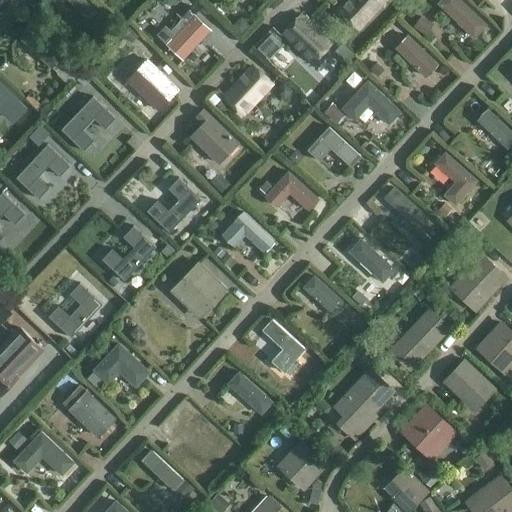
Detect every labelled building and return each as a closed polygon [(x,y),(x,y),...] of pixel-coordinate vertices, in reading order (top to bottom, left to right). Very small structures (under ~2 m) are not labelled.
[(246,18),(259,6),(253,0),(246,0),(238,8),(246,18)] [(359,31),(387,0),(351,0),(340,12),(359,31)] [(488,26),(460,0),(443,0),(439,5),(476,40),(488,26)] [(101,14),(94,21),(100,27),(106,21),(101,14)] [(301,14),(283,33),(313,60),(331,41),(301,14)] [(194,15),(167,45),(183,60),(210,31),(194,15)] [(216,30),(228,30),(228,16),(216,16),(216,30)] [(434,25),(422,17),(414,27),(426,35),(434,25)] [(232,26),(240,35),(249,27),(241,18),(232,26)] [(138,36),(130,28),(124,34),(132,42),(138,36)] [(396,48),(426,78),(437,66),(407,37),(396,48)] [(355,54),(342,43),(335,52),(347,63),(355,54)] [(50,84),(60,76),(34,47),(25,55),(50,84)] [(128,83),(160,113),(180,92),(148,62),(128,83)] [(376,62),(370,70),(378,77),(384,70),(376,62)] [(275,85),(254,66),(223,99),(244,118),(275,85)] [(289,68),(276,81),(294,98),(307,85),(289,68)] [(389,125),(402,110),(369,82),(343,111),(356,123),(370,108),(389,125)] [(71,103),(82,91),(73,83),(62,95),(71,103)] [(95,95),(63,128),(86,151),(97,139),(85,128),(96,116),(108,127),(118,116),(95,95)] [(269,95),(238,126),(247,135),(278,104),(269,95)] [(24,107),(18,101),(12,108),(18,113),(24,107)] [(344,115),(333,103),(323,114),(335,125),(344,115)] [(508,149),(511,145),(511,130),(488,108),(477,120),(508,149)] [(241,146),(204,111),(197,119),(204,126),(192,139),(221,166),(241,146)] [(50,134),(40,125),(30,137),(39,145),(50,134)] [(331,125),(310,150),(321,160),(332,147),(351,164),(362,152),(331,125)] [(48,144),(16,178),(39,199),(49,188),(38,178),(49,167),(60,176),(70,166),(48,144)] [(288,158),(295,165),(304,157),(296,150),(288,158)] [(446,150),(434,163),(468,193),(479,180),(446,150)] [(321,201),(289,173),(266,199),(278,210),(290,196),(310,214),(321,201)] [(181,176),(171,187),(182,197),(171,209),(160,198),(149,210),(172,232),(204,197),(181,176)] [(223,178),(214,186),(221,193),(230,185),(223,178)] [(395,185),(384,197),(405,217),(397,225),(410,237),(418,229),(419,230),(430,218),(395,185)] [(0,240),(4,237),(0,232),(0,218),(4,215),(15,225),(25,214),(3,193),(0,195),(0,240)] [(452,209),(446,203),(439,210),(446,216),(452,209)] [(277,244),(245,213),(223,237),(235,249),(246,238),(265,256),(277,244)] [(115,247),(104,258),(127,280),(159,246),(136,224),(125,236),(137,246),(126,258),(115,247)] [(430,239),(422,231),(414,239),(422,247),(430,239)] [(395,270),(361,240),(348,254),(382,285),(395,270)] [(176,252),(169,244),(162,252),(169,258),(176,252)] [(492,295),(509,278),(482,252),(465,269),(449,287),(476,312),(492,295)] [(228,266),(234,260),(228,253),(221,260),(228,266)] [(229,293),(199,265),(172,293),(201,321),(229,293)] [(119,281),(113,276),(108,282),(114,287),(119,281)] [(336,314),(346,303),(317,276),(307,286),(336,314)] [(70,316),(59,306),(49,317),(71,338),(103,304),(80,283),(70,294),(81,305),(70,316)] [(366,300),(357,292),(351,300),(360,307),(366,300)] [(0,323),(0,324),(11,312),(0,301),(0,323)] [(357,313),(350,306),(342,315),(349,321),(357,313)] [(430,306),(388,350),(411,371),(452,328),(430,306)] [(511,328),(502,319),(476,348),(505,374),(511,366),(511,328)] [(273,321),(263,332),(284,349),(273,362),(284,372),(304,348),(273,321)] [(137,326),(130,334),(138,341),(145,334),(137,326)] [(0,392),(4,396),(20,379),(18,377),(45,349),(25,329),(0,354),(0,392)] [(361,339),(370,347),(377,340),(369,332),(361,339)] [(152,376),(120,346),(87,381),(97,391),(104,383),(109,388),(121,376),(137,391),(152,376)] [(465,357),(442,381),(475,412),(497,388),(465,357)] [(370,367),(333,407),(342,415),(335,422),(356,441),(379,416),(376,413),(397,390),(370,367)] [(243,372),(232,385),(266,414),(277,401),(243,372)] [(116,422),(81,388),(63,406),(98,440),(116,422)] [(124,391),(114,401),(122,410),(132,400),(124,391)] [(427,401),(400,430),(432,461),(459,432),(427,401)] [(217,449),(227,437),(200,413),(190,424),(217,449)] [(243,424),(233,424),(233,434),(243,434),(243,424)] [(16,450),(27,440),(19,432),(9,442),(16,450)] [(46,434),(19,463),(31,474),(47,457),(67,476),(78,464),(46,434)] [(301,439),(277,465),(304,491),(329,465),(301,439)] [(336,465),(347,453),(338,444),(326,455),(336,465)] [(175,488),(185,478),(156,450),(146,460),(175,488)] [(400,487),(391,496),(406,511),(408,511),(430,490),(405,465),(392,479),(400,487)] [(511,511),(511,485),(502,472),(464,501),(472,511),(511,511)] [(185,480),(184,481),(176,489),(185,498),(194,488),(185,480)] [(311,490),(308,504),(317,506),(320,492),(311,490)] [(289,511),(269,494),(252,511),(289,511)] [(223,511),(230,505),(219,495),(209,504),(218,511),(223,511)] [(126,511),(115,503),(107,511),(126,511)]
